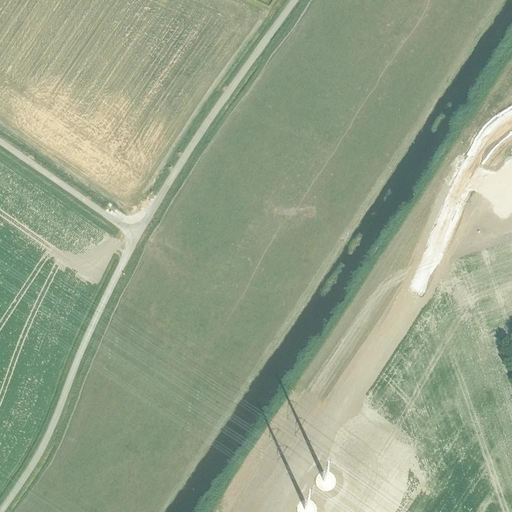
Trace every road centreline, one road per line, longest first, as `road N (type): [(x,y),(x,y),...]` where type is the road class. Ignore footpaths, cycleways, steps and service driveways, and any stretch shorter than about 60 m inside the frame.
road 1 (unclassified): [(2,511),(49,437),(134,234)]
road 2 (unclassified): [(134,234),(295,0)]
road 3 (unclassified): [(134,234),(0,140)]
